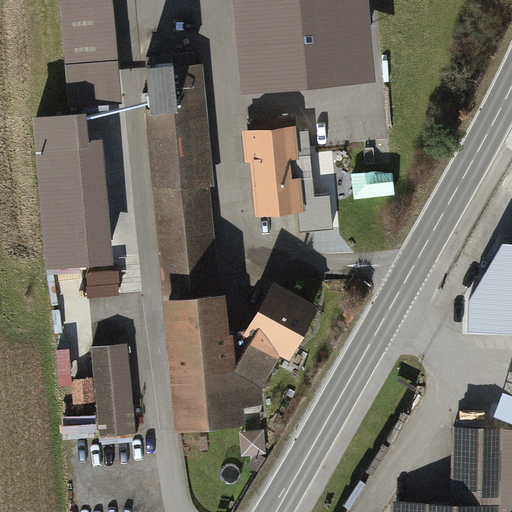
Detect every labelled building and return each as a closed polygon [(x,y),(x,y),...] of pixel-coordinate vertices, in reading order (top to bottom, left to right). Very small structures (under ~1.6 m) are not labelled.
[(113,0),(61,0),(71,105),(122,100),(113,0)] [(371,0),(237,0),(245,94),(378,82),(371,0)] [(207,61),(146,67),(184,431),(261,422),(257,401),(275,401),(271,384),(288,355),(301,362),(329,306),(283,280),(247,343),(242,293),(225,295),(213,189),(222,187),(207,61)] [(89,112),(35,117),(48,269),(115,264),(104,139),(91,140),(89,112)] [(302,127),(248,132),(252,166),(258,166),(264,217),(312,212),(302,127)] [(125,344),(98,346),(105,434),(142,431),(137,370),(127,370),(125,344)] [(397,511),(511,511),(511,428),(462,427),(459,504),(398,502),(397,511)]
